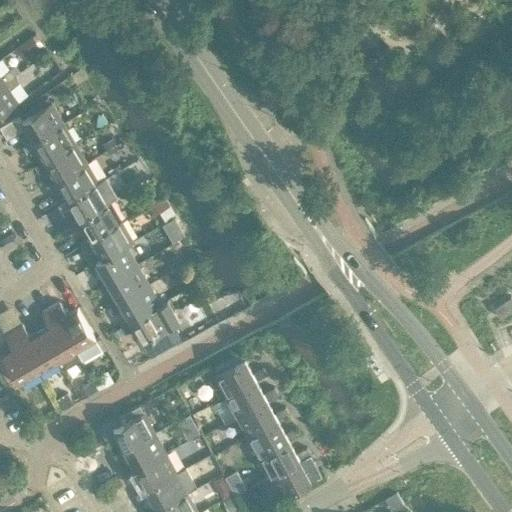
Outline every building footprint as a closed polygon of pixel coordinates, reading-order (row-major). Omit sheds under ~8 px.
[(33,35),(24,42),(31,52),(40,45),(33,35)] [(0,85),(16,74),(10,68),(1,75),(0,74),(0,85)] [(19,81),(16,74),(0,85),(0,113),(18,100),(10,88),(19,81)] [(27,126),(34,139),(64,121),(52,101),(23,117),(21,113),(0,125),(7,137),(27,126)] [(75,141),(64,121),(34,139),(24,145),(28,152),(38,146),(46,158),(75,141)] [(113,137),(103,143),(106,148),(116,143),(113,137)] [(87,161),(75,141),(46,158),(35,164),(39,171),(50,165),(57,178),(87,161)] [(61,185),(69,198),(98,180),(87,161),(57,178),(47,184),(51,191),(61,185)] [(105,176),(98,180),(69,198),(58,204),(62,211),(73,205),(80,217),(110,200),(117,196),(105,176)] [(158,188),(148,194),(152,201),(161,195),(158,188)] [(164,196),(149,205),(154,214),(170,204),(164,196)] [(84,224),(92,237),(122,220),(110,200),(80,217),(70,223),(74,230),(84,224)] [(126,243),(127,244),(133,240),(122,220),(92,237),(82,243),(86,250),(96,244),(103,256),(104,257),(126,243)] [(70,223),(61,229),(65,236),(74,230),(70,223)] [(108,280),(138,263),(126,244),(127,244),(126,243),(104,257),(103,256),(96,260),(96,261),(86,267),(90,274),(101,268),(108,280)] [(112,287),(120,300),(149,283),(138,263),(108,280),(98,286),(102,293),(112,287)] [(180,267),(171,272),(176,280),(185,275),(180,267)] [(161,302),(149,283),(120,300),(109,306),(113,313),(124,307),(131,320),(161,302)] [(493,307),(500,317),(511,308),(511,295),(511,294),(493,307)] [(168,298),(161,302),(131,320),(121,326),(125,333),(135,327),(143,340),(179,318),(168,298)] [(60,300),(51,305),(77,349),(96,338),(78,307),(68,313),(60,300)] [(77,349),(51,305),(42,311),(49,324),(40,329),(58,360),(77,349)] [(23,322),(14,327),(39,371),(58,360),(40,329),(30,335),(23,322)] [(20,382),(39,371),(14,327),(5,332),(12,346),(2,352),(18,379),(20,382)] [(178,327),(158,337),(164,348),(165,349),(184,338),(178,327)] [(2,352),(0,353),(0,366),(10,383),(18,379),(2,352)] [(257,379),(267,373),(263,366),(253,372),(245,358),(215,374),(226,395),(257,379)] [(93,378),(99,388),(113,380),(108,370),(93,378)] [(93,379),(80,386),(85,396),(98,388),(93,379)] [(226,395),(237,415),(267,399),(268,399),(278,393),(274,386),(264,392),(257,379),(226,395)] [(68,391),(58,397),(64,408),(74,402),(68,391)] [(237,415),(248,435),(278,419),(289,413),(285,406),(275,412),(268,399),(267,399),(237,415)] [(117,434),(124,447),(125,448),(155,431),(139,403),(113,417),(116,424),(113,426),(114,427),(103,433),(107,440),(117,434)] [(98,424),(103,433),(114,427),(113,426),(116,424),(113,417),(112,416),(98,424)] [(248,435),(259,455),(289,439),(300,433),(296,426),(285,432),(278,419),(248,435)] [(166,451),(155,431),(125,448),(124,447),(114,453),(118,460),(128,454),(135,467),(135,468),(166,451)] [(289,439),(259,455),(270,475),(310,453),(307,446),(296,452),(289,439)] [(146,488),(177,471),(166,451),(135,468),(135,467),(125,473),(129,480),(139,474),(146,487),(146,488)] [(321,473),(310,453),(270,475),(281,496),(311,480),(311,479),(321,473)] [(185,467),(177,471),(146,488),(146,487),(136,493),(140,500),(150,495),(157,507),(157,508),(187,491),(195,487),(185,467)] [(237,469),(226,475),(234,492),(246,485),(237,469)] [(224,485),(223,489),(226,495),(232,491),(228,483),(224,485)] [(197,511),(198,511),(187,491),(157,508),(157,507),(148,511),(197,511)] [(234,495),(224,499),(230,511),(240,507),(234,495)]
